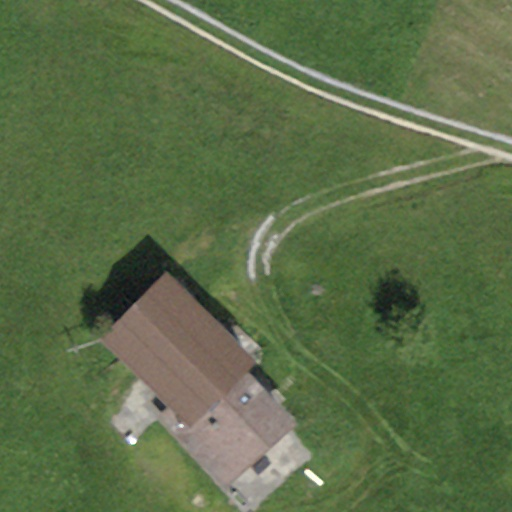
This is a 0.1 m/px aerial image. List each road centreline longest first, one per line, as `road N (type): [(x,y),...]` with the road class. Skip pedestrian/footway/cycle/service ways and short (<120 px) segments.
road 1 (track): [(344,385),(257,239),(500,150)]
road 2 (track): [(150,0),(327,98),(500,150)]
